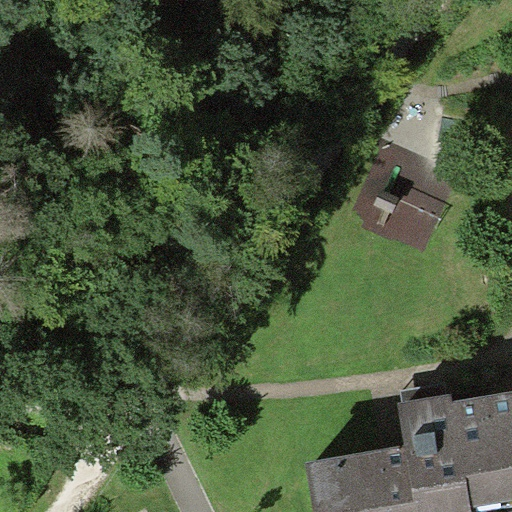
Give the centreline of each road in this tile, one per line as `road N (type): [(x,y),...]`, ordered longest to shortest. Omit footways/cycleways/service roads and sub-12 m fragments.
road 1 (track): [(450,0),(136,399)]
road 2 (track): [(136,399),(58,511)]
road 3 (track): [(136,399),(0,398)]
